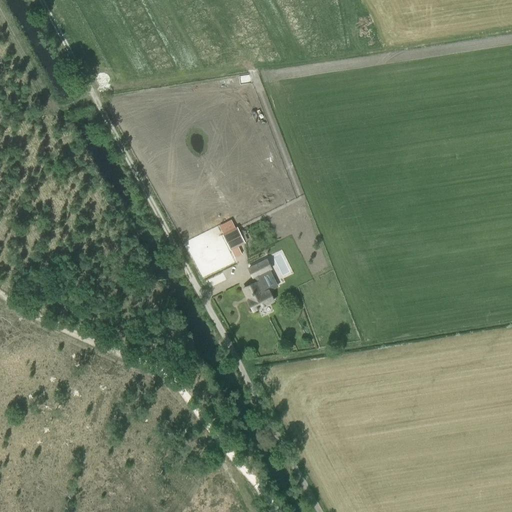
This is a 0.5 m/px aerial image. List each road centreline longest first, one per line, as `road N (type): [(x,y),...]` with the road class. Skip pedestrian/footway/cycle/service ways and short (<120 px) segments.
road 1 (track): [(273,511),(161,371),(0,298)]
road 2 (track): [(193,283),(38,0)]
road 3 (unclassified): [(319,511),(193,283)]
road 4 (track): [(262,72),(511,33)]
road 5 (track): [(0,7),(53,108),(91,97)]
